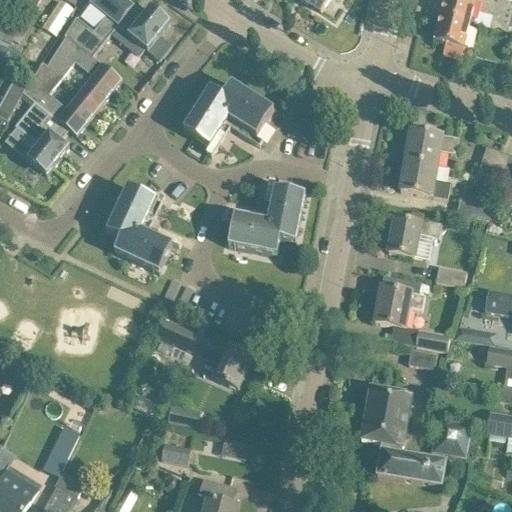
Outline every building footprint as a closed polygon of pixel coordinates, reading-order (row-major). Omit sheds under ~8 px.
[(18,0),(0,31),(0,72),(9,78),(16,65),(5,59),(10,50),(14,43),(20,47),(26,34),(22,32),(26,24),(41,0),(25,0),(25,2),(21,0),(18,0)] [(77,21),(65,40),(67,41),(67,40),(93,60),(112,38),(118,30),(135,9),(123,0),(94,0),(90,6),(107,19),(94,35),(77,21)] [(301,0),(300,1),(322,15),(331,0),(301,0)] [(445,0),(441,18),(470,25),(477,0),(445,0)] [(43,31),(58,39),(74,9),(59,1),(43,31)] [(118,30),(112,38),(139,60),(145,53),(148,55),(160,64),(172,50),(160,40),(171,27),(151,11),(143,21),(133,12),(118,30)] [(470,25),(441,18),(434,43),(446,46),(444,57),(461,61),(470,25)] [(48,70),(63,82),(76,66),(93,80),(80,96),(100,112),(123,84),(93,60),(67,40),(67,41),(48,70)] [(25,94),(24,96),(35,106),(70,134),(77,140),(100,112),(80,96),(67,112),(50,98),(63,82),(48,70),(43,66),(25,94)] [(16,84),(0,115),(0,121),(7,126),(26,89),(16,84)] [(211,151),(208,156),(213,160),(226,139),(221,136),(229,122),(243,131),(240,136),(260,149),(263,144),(257,141),(275,114),(233,87),(224,100),(211,92),(184,134),(211,151)] [(35,106),(16,130),(40,149),(28,163),(48,180),(70,152),(61,144),(70,134),(35,106)] [(289,131),(287,139),(306,142),(307,134),(289,131)] [(411,133),(406,164),(437,169),(439,154),(456,157),(459,141),(411,133)] [(504,181),(504,179),(511,159),(487,151),(479,177),(504,181)] [(437,169),(406,164),(401,194),(447,203),(450,187),(434,184),(437,169)] [(511,181),(504,179),(504,181),(495,210),(509,214),(511,205),(511,181)] [(297,247),(306,199),(275,192),(276,186),(270,184),(265,208),(271,209),(268,225),(252,222),(253,216),(230,212),(228,218),(235,219),(229,250),(278,260),(281,244),(297,247)] [(128,190),(120,208),(107,235),(122,242),(115,257),(160,277),(173,249),(180,251),(182,246),(160,235),(158,240),(143,234),(150,219),(155,222),(165,200),(160,197),(157,204),(128,190)] [(457,220),(489,225),(491,209),(459,204),(457,220)] [(387,240),(385,252),(390,253),(389,256),(414,261),(419,237),(438,241),(441,227),(422,223),(421,227),(395,222),(392,241),(387,240)] [(436,287),(464,292),(467,276),(439,271),(436,287)] [(172,282),(164,299),(171,302),(179,285),(172,282)] [(433,298),(435,290),(422,287),(420,295),(433,298)] [(186,288),(178,306),(185,309),(193,291),(186,288)] [(376,326),(395,330),(404,332),(408,313),(422,316),(425,300),(410,297),(411,296),(382,291),(376,326)] [(511,298),(489,295),(485,315),(511,319),(511,298)] [(221,369),(215,382),(239,392),(254,360),(230,349),(229,352),(165,323),(158,340),(221,369)] [(458,330),(454,343),(495,349),(497,336),(458,330)] [(418,333),(418,334),(407,332),(405,347),(415,349),(415,351),(447,357),(450,339),(418,333)] [(511,372),(511,353),(490,350),(487,368),(511,372)] [(408,369),(434,374),(437,358),(411,354),(408,369)] [(27,395),(32,386),(24,381),(19,390),(27,395)] [(372,392),(364,434),(405,441),(412,399),(399,396),(372,392)] [(141,401),(136,412),(158,422),(163,410),(141,401)] [(172,409),(169,425),(198,431),(201,415),(172,409)] [(511,421),(490,418),(486,435),(511,439),(511,421)] [(431,457),(467,463),(473,428),(437,421),(431,457)] [(65,431),(55,453),(71,461),(81,439),(65,431)] [(405,441),(364,434),(362,445),(383,448),(378,480),(443,491),(448,465),(402,457),(405,441)] [(165,448),(162,464),(188,469),(192,453),(165,448)] [(27,511),(31,506),(15,496),(23,483),(8,474),(6,477),(0,486),(0,511),(27,511)] [(77,502),(85,489),(65,476),(61,484),(44,511),(73,511),(79,503),(77,502)] [(237,511),(238,510),(233,509),(237,493),(205,484),(200,501),(209,503),(206,511),(237,511)]
